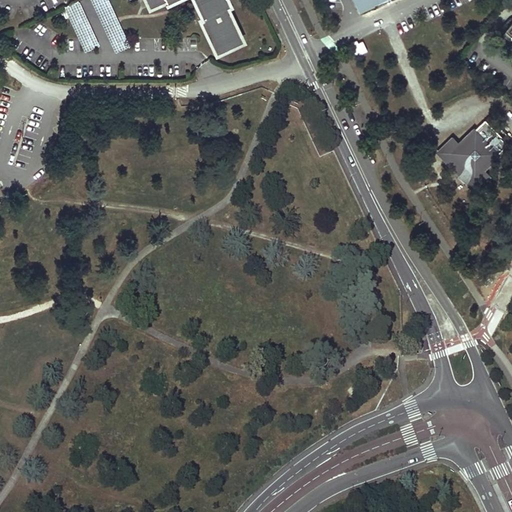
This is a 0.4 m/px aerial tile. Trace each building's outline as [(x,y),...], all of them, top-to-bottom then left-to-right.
[(105,0),(94,5),(110,40),(122,34),(105,0)] [(144,0),(147,7),(161,0),(164,0),(165,2),(169,0),(192,0),(200,16),(198,17),(214,53),(242,40),(225,5),(228,4),(226,0),(144,0)] [(80,12),(69,17),(85,51),(96,46),(80,12)] [(363,40),(353,43),(357,54),(367,50),(363,40)] [(511,138),(490,115),(486,119),(509,143),(511,139),(511,138)] [(486,119),(460,144),(446,158),(463,176),(475,176),(483,167),(509,143),(486,119)] [(460,144),(454,138),(440,151),(446,158),(460,144)] [(490,174),(483,167),(475,176),(463,176),(475,188),(490,174)] [(352,387),(347,392),(354,398),(358,394),(352,387)]
